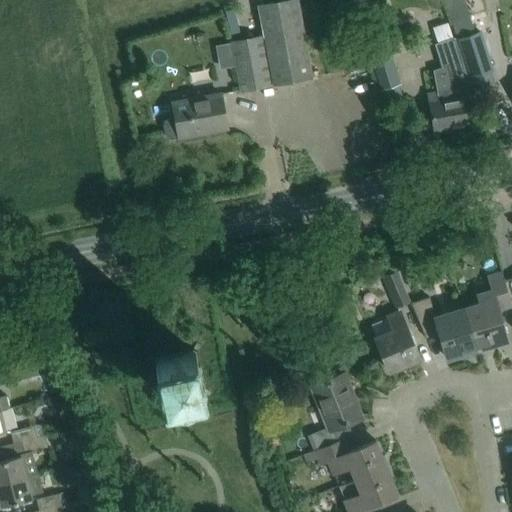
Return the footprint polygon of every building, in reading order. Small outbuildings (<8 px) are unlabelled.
[(296,0),(284,0),(257,5),(272,84),(311,77),(296,0)] [(373,0),(358,5),(366,27),(391,18),(384,0),(373,0)] [(478,32),(456,39),(469,78),(491,70),(478,32)] [(260,35),(230,41),(240,90),(270,85),(260,35)] [(436,92),(427,93),(434,129),(469,122),(465,97),(473,96),(454,37),(435,43),(442,67),(446,65),(452,99),(438,102),(436,92)] [(387,45),(368,51),(380,88),(398,82),(387,45)] [(226,128),(220,93),(172,102),(174,117),(166,118),(163,121),(163,125),(165,133),(166,137),(170,138),(178,137),(204,132),(204,130),(209,129),(209,131),(226,128)] [(481,307),(466,312),(464,312),(475,349),(507,339),(498,311),(511,307),(501,270),(486,274),(491,290),(477,294),(481,307)] [(409,300),(397,271),(382,275),(395,306),(409,300)] [(475,349),(464,312),(466,312),(462,298),(461,299),(464,307),(435,316),(429,296),(410,303),(424,337),(425,337),(424,334),(437,330),(446,358),(474,349),(475,352),(476,352),(475,349)] [(418,359),(399,311),(387,316),(392,329),(375,337),(389,371),(418,359)] [(195,352),(200,344),(196,342),(191,350),(181,352),(180,351),(176,351),(177,353),(170,355),(170,353),(166,354),(166,355),(156,358),(148,353),(145,356),(153,361),(155,372),(154,372),(158,387),(159,387),(161,397),(156,405),(160,407),(165,399),(200,391),(208,396),(211,393),(203,388),(201,377),(202,377),(199,362),(198,363),(195,352)] [(0,381),(28,374),(25,365),(0,371),(0,381)] [(344,373),(310,386),(327,428),(346,420),(346,421),(361,415),(360,414),(357,415),(347,389),(350,387),(344,373)] [(60,393),(46,397),(48,404),(57,409),(64,407),(60,393)] [(13,442),(21,440),(36,436),(33,425),(10,431),(13,442)] [(44,434),(36,436),(21,440),(24,452),(47,446),(44,434)] [(349,467),(354,479),(388,465),(384,455),(381,456),(375,440),(349,450),(344,437),(312,450),(318,464),(327,461),(332,474),(349,467)] [(0,460),(0,482),(26,476),(21,455),(16,456),(15,455),(15,456),(15,457),(0,460)] [(388,465),(354,479),(337,486),(348,511),(364,511),(363,508),(397,494),(390,478),(393,477),(388,465)] [(37,474),(26,477),(26,476),(0,482),(0,506),(26,499),(26,500),(27,500),(27,499),(31,498),(32,500),(31,495),(42,492),(37,474)] [(35,498),(39,510),(55,506),(62,504),(59,492),(35,498)]
